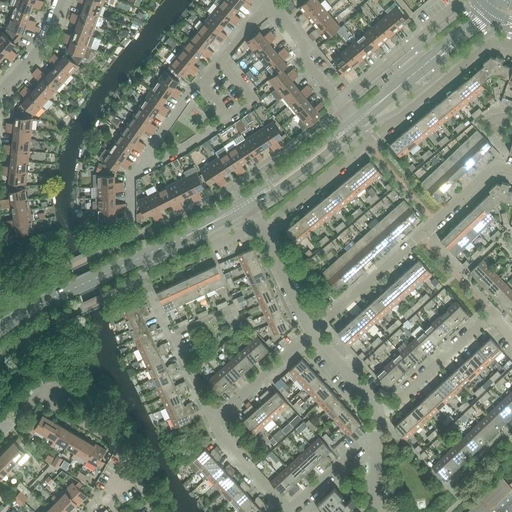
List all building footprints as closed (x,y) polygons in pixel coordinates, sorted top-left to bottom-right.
[(26,0),(16,0),(14,7),(30,13),(33,7),(40,10),(42,6),(26,0)] [(85,4),(82,10),(99,16),(102,6),(87,0),(77,0),(77,1),(85,4)] [(227,0),(222,0),(218,6),(238,22),(241,19),(234,14),(238,9),(227,0)] [(227,0),(238,9),(242,4),(249,9),(252,6),(245,0),(227,0)] [(317,0),(307,0),(299,8),(303,13),(298,17),(300,20),(320,4),(317,0)] [(308,19),(312,24),(327,11),(320,4),(300,20),(303,23),(308,19)] [(218,6),(211,14),(224,25),(228,21),(235,26),(238,22),(218,6)] [(14,7),(10,17),(35,26),(36,22),(28,19),(30,13),(14,7)] [(388,14),(400,29),(410,20),(405,13),(403,15),(396,7),(388,14)] [(72,13),(71,17),(95,26),(99,28),(103,17),(99,16),(82,10),(80,16),(72,13)] [(311,33),(313,36),(333,19),(327,11),(312,24),(316,28),(311,33)] [(211,14),(204,23),(224,39),(227,36),(220,30),(224,25),(211,14)] [(400,29),(388,14),(380,21),(396,41),(399,38),(395,33),(400,29)] [(35,26),(10,17),(6,28),(23,34),(25,27),(33,30),(35,26)] [(77,24),(75,30),(91,36),(95,26),(71,17),(69,21),(77,24)] [(333,19),(313,36),(316,39),(321,34),(325,40),(340,27),(333,19)] [(396,41),(380,21),(372,27),(384,42),(389,38),(393,43),(396,41)] [(204,23),(197,31),(211,42),(215,37),(221,43),(224,39),(204,23)] [(372,27),(364,34),(381,54),(384,51),(379,46),(384,42),(372,27)] [(65,33),(63,37),(87,46),(91,36),(75,30),(73,36),(65,33)] [(197,31),(190,39),(210,56),(213,52),(207,47),(211,42),(197,31)] [(246,42),(253,51),(273,35),(270,31),(263,37),(259,31),(246,42)] [(0,35),(0,45),(14,58),(17,55),(11,49),(16,44),(3,32),(0,35)] [(381,54),(364,34),(356,40),(368,55),(373,51),(378,56),(381,54)] [(256,63),(260,59),(273,48),(269,43),(276,38),(273,35),(253,51),(249,54),(256,63)] [(87,46),(63,37),(62,41),(70,44),(67,51),(84,57),(87,46)] [(190,39),(183,48),(197,59),(201,54),(207,59),(210,56),(190,39)] [(368,55),(356,40),(348,47),(365,67),(368,64),(363,59),(368,55)] [(0,59),(1,60),(5,55),(11,61),(14,58),(0,45),(0,59)] [(348,47),(340,53),(353,68),(357,64),(362,69),(365,67),(348,47)] [(183,48),(177,56),(197,72),(199,69),(193,64),(197,59),(183,48)] [(260,59),(267,68),(287,51),(284,48),(277,53),(273,48),(260,59)] [(267,68),(273,76),(274,76),(282,69),(282,70),(287,65),(283,60),(289,55),(287,51),(267,68)] [(353,68),(340,53),(332,60),(339,68),(336,70),(342,77),(353,68)] [(54,54),(51,57),(71,74),(78,66),(65,54),(61,59),(54,54)] [(197,72),(177,56),(169,65),(183,76),(187,71),(194,76),(197,72)] [(495,74),(509,79),(510,79),(511,72),(511,67),(502,64),(504,59),(496,56),(495,58),(491,57),(483,63),(484,65),(492,75),(492,74),(495,74)] [(55,66),(50,71),(63,82),(71,74),(51,57),(48,60),(55,66)] [(473,75),(480,84),(481,84),(492,75),(484,65),(473,75)] [(268,80),(276,89),(296,72),(293,69),(286,74),(282,70),(282,69),(274,76),(273,76),(268,80)] [(40,70),(37,73),(56,90),(63,82),(50,71),(46,76),(40,70)] [(255,77),(249,70),(245,74),(251,80),(255,77)] [(158,80),(179,95),(182,91),(175,87),(179,81),(164,71),(158,80)] [(298,76),(296,72),(276,89),(271,93),(278,101),(283,97),(296,86),(292,81),(298,76)] [(40,82),(36,87),(49,98),(56,90),(37,73),(34,77),(40,82)] [(480,84),(473,75),(464,82),(476,96),(485,88),(481,84),(480,84)] [(152,89),(166,99),(170,94),(177,99),(179,95),(158,80),(152,89)] [(476,96),(464,82),(456,89),(467,102),(476,96)] [(26,86),(23,89),(42,106),(49,98),(36,87),(32,92),(26,86)] [(283,97),(289,105),(309,89),(306,86),(300,91),(296,86),(283,97)] [(42,106),(23,89),(20,93),(26,98),(21,103),(34,115),(42,106)] [(146,98),(167,113),(169,109),(162,104),(166,99),(152,89),(146,98)] [(289,105),(296,114),(310,103),(306,98),(312,92),(309,89),(289,105)] [(467,102),(456,89),(448,96),(459,109),(467,102)] [(448,96),(440,103),(451,116),(459,109),(448,96)] [(139,107),(154,117),(157,112),(164,116),(167,113),(146,98),(139,107)] [(310,103),(296,114),(300,118),(299,124),(304,131),(321,116),(317,111),(323,106),(320,102),(314,107),(310,103)] [(431,110),(443,123),(451,116),(440,103),(431,110)] [(139,107),(133,116),(154,130),(157,127),(150,122),(154,117),(139,107)] [(443,123),(431,110),(423,116),(434,130),(443,123)] [(133,116),(127,125),(141,135),(145,129),(152,134),(154,130),(133,116)] [(434,130),(423,116),(415,123),(426,137),(434,130)] [(6,123),(6,127),(31,130),(33,118),(15,117),(15,124),(6,123)] [(263,128),(278,149),(281,147),(277,140),(283,136),(273,121),(263,128)] [(426,137),(415,123),(406,130),(418,144),(426,137)] [(127,125),(121,133),(142,148),(144,145),(138,140),(141,135),(127,125)] [(14,133),(13,139),(30,141),(31,130),(6,127),(5,132),(14,133)] [(254,134),(264,148),(269,145),(274,152),(278,149),(263,128),(254,134)] [(418,144),(406,130),(398,137),(409,151),(418,144)] [(477,130),(469,138),(484,154),(492,146),(477,130)] [(121,133),(115,142),(129,152),(133,147),(139,152),(142,148),(121,133)] [(245,140),(260,161),(263,159),(259,152),(264,148),(254,134),(245,140)] [(409,151),(398,137),(389,144),(401,158),(409,151)] [(461,145),(476,161),(484,154),(469,138),(461,145)] [(4,144),(4,149),(29,151),(30,141),(13,139),(12,145),(4,144)] [(245,140),(236,145),(246,160),(251,156),(256,164),(260,161),(245,140)] [(115,142),(108,151),(130,166),(132,162),(125,157),(129,152),(115,142)] [(236,145),(227,151),(242,173),(245,171),(241,163),(246,160),(236,145)] [(461,145),(453,153),(468,169),(476,161),(461,145)] [(11,154),(11,160),(28,162),(29,151),(4,149),(3,153),(11,154)] [(130,166),(108,151),(102,160),(116,170),(120,165),(127,170),(130,166)] [(218,157),(228,172),(233,168),(238,175),(242,173),(227,151),(218,157)] [(468,169),(453,153),(445,160),(460,176),(468,169)] [(218,157),(209,163),(223,185),(227,182),(223,175),(228,172),(218,157)] [(2,166),(1,170),(27,173),(28,162),(11,160),(10,167),(2,166)] [(370,160),(361,168),(373,181),(381,174),(370,160)] [(460,176),(445,160),(437,168),(452,184),(460,176)] [(223,185),(209,163),(200,169),(209,184),(215,180),(220,187),(223,185)] [(361,168),(353,175),(364,188),(373,181),(361,168)] [(437,168),(429,175),(445,191),(452,184),(437,168)] [(27,173),(1,170),(1,175),(9,175),(9,182),(26,184),(27,173)] [(196,171),(186,177),(198,200),(202,198),(198,190),(204,187),(196,171)] [(345,182),(356,195),(364,188),(353,175),(345,182)] [(445,191),(429,175),(421,183),(436,199),(445,191)] [(97,176),(97,187),(123,187),(123,182),(115,183),(114,176),(97,176)] [(186,177),(177,181),(184,197),(190,194),(194,202),(198,200),(186,177)] [(177,181),(167,186),(179,209),(182,207),(179,200),(184,197),(177,181)] [(336,188),(348,202),(356,195),(345,182),(336,188)] [(499,201),(502,200),(511,203),(511,190),(508,190),(510,185),(502,182),(501,185),(496,184),(489,191),(491,193),(499,201)] [(167,186),(157,191),(165,207),(171,204),(175,211),(179,209),(167,186)] [(97,187),(98,198),(115,198),(115,191),(123,191),(123,187),(97,187)] [(2,199),(3,204),(28,199),(26,188),(9,191),(10,198),(2,199)] [(336,188),(328,195),(339,209),(348,202),(336,188)] [(157,191),(148,196),(159,219),(163,217),(159,210),(165,207),(157,191)] [(488,212),(488,211),(499,201),(491,193),(480,203),(488,212)] [(328,195),(320,202),(331,216),(339,209),(328,195)] [(159,219),(148,196),(137,201),(145,217),(151,214),(155,221),(159,219)] [(98,198),(98,209),(124,208),(123,204),(115,204),(115,198),(98,198)] [(12,207),(13,213),(30,210),(28,199),(3,204),(4,208),(12,207)] [(404,200),(395,208),(410,224),(418,216),(404,200)] [(320,202),(311,209),(323,223),(331,216),(320,202)] [(495,218),(488,211),(488,212),(480,203),(472,211),(487,226),(495,218)] [(124,208),(98,209),(98,220),(115,220),(115,213),(124,213),(124,208)] [(395,208),(387,215),(402,231),(410,224),(395,208)] [(311,209),(303,216),(314,230),(323,223),(311,209)] [(6,221),(7,225),(32,220),(30,210),(13,213),(14,219),(6,221)] [(479,234),(487,226),(472,211),(464,218),(479,234)] [(402,231),(387,215),(379,222),(394,238),(402,231)] [(314,230),(303,216),(295,223),(306,236),(314,230)] [(471,241),(479,234),(464,218),(456,225),(471,241)] [(32,220),(7,225),(7,230),(16,228),(17,235),(34,232),(32,220)] [(394,238),(379,222),(371,229),(386,245),(394,238)] [(297,244),(306,236),(295,223),(286,230),(297,244)] [(463,249),(471,241),(456,225),(448,233),(463,249)] [(386,245),(371,229),(363,236),(378,253),(386,245)] [(455,257),(463,249),(448,233),(440,241),(455,257)] [(363,236),(355,244),(370,260),(378,253),(363,236)] [(355,244),(347,251),(361,267),(370,260),(355,244)] [(237,255),(242,266),(258,258),(253,248),(237,255)] [(347,251),(339,258),(353,274),(361,267),(347,251)] [(242,266),(247,276),(263,268),(258,258),(242,266)] [(339,258),(331,265),(345,281),(353,274),(339,258)] [(419,260),(410,268),(422,281),(431,273),(419,260)] [(470,272),(478,280),(491,268),(483,260),(470,272)] [(206,270),(215,290),(225,285),(216,265),(206,270)] [(345,281),(331,265),(322,273),(337,289),(345,281)] [(247,276),(251,285),(267,278),(263,268),(247,276)] [(410,268),(402,275),(414,288),(422,281),(410,268)] [(478,280),(485,288),(498,276),(491,268),(478,280)] [(206,270),(196,274),(205,294),(215,290),(206,270)] [(186,279),(195,299),(205,294),(196,274),(186,279)] [(402,275),(394,282),(406,295),(414,288),(402,275)] [(485,288),(493,296),(505,284),(498,276),(485,288)] [(251,285),(256,295),(272,288),(267,278),(251,285)] [(186,279),(176,283),(186,303),(195,299),(186,279)] [(394,282),(386,289),(398,302),(406,295),(394,282)] [(167,288),(176,308),(186,303),(176,283),(167,288)] [(511,290),(505,284),(493,296),(500,304),(511,292),(511,290)] [(176,308),(167,288),(156,293),(165,312),(176,308)] [(256,295),(260,305),(276,298),(272,288),(256,295)] [(332,293),(327,288),(322,292),(327,298),(332,293)] [(386,289),(378,296),(390,310),(398,302),(386,289)] [(511,307),(511,292),(500,304),(507,312),(511,307)] [(370,304),(382,317),(390,310),(378,296),(370,304)] [(260,305),(265,315),(281,307),(276,298),(260,305)] [(447,309),(459,322),(468,314),(456,301),(447,309)] [(120,309),(125,319),(141,312),(136,302),(120,309)] [(362,311),(374,324),(382,317),(370,304),(362,311)] [(265,315),(269,325),(285,317),(281,307),(265,315)] [(447,309),(440,316),(452,329),(459,322),(447,309)] [(374,324),(362,311),(354,318),(366,331),(374,324)] [(125,319),(130,329),(146,322),(141,312),(125,319)] [(440,316),(432,323),(444,336),(452,329),(440,316)] [(285,317),(269,325),(274,335),(290,328),(285,317)] [(354,318),(346,325),(358,338),(366,331),(354,318)] [(146,322),(130,329),(134,339),(150,332),(146,322)] [(432,323),(424,331),(436,344),(444,336),(432,323)] [(358,338),(346,325),(337,333),(349,346),(358,338)] [(424,331),(416,338),(428,351),(436,344),(424,331)] [(134,339),(139,349),(155,342),(150,332),(134,339)] [(257,337),(248,345),(260,358),(269,350),(257,337)] [(416,338),(408,345),(420,358),(428,351),(416,338)] [(502,351),(490,338),(482,346),(494,359),(502,351)] [(155,342),(139,349),(143,359),(159,351),(155,342)] [(248,345),(240,352),(252,365),(260,358),(248,345)] [(408,345),(400,353),(412,366),(420,358),(408,345)] [(494,359),(482,346),(474,353),(486,366),(494,359)] [(159,351),(143,359),(148,369),(164,361),(159,351)] [(358,356),(361,359),(366,355),(363,351),(358,356)] [(252,365),(240,352),(232,359),(244,372),(252,365)] [(400,353),(392,360),(404,373),(412,366),(400,353)] [(474,353),(466,361),(478,374),(486,366),(474,353)] [(244,372),(232,359),(224,366),(236,379),(244,372)] [(310,368),(302,359),(289,371),(297,380),(310,368)] [(384,367),(396,380),(404,373),(392,360),(384,367)] [(148,369),(152,378),(168,371),(164,361),(148,369)] [(478,374),(466,361),(458,368),(470,381),(478,374)] [(224,366),(216,373),(228,387),(236,379),(224,366)] [(396,380),(384,367),(376,375),(388,388),(396,380)] [(317,376),(310,368),(297,380),(304,388),(317,376)] [(458,368),(450,375),(462,388),(470,381),(458,368)] [(168,371),(152,378),(157,388),(173,381),(168,371)] [(228,387),(216,373),(208,381),(219,394),(228,387)] [(450,375),(442,383),(454,396),(462,388),(450,375)] [(304,388),(311,396),(324,384),(317,376),(304,388)] [(173,381),(157,388),(161,398),(177,391),(173,381)] [(179,390),(184,388),(187,386),(185,381),(178,384),(177,386),(179,390)] [(442,383),(434,390),(446,403),(454,396),(442,383)] [(324,384),(311,396),(319,403),(332,392),(324,384)] [(446,403),(434,390),(426,397),(438,410),(446,403)] [(161,398),(166,408),(182,400),(177,391),(161,398)] [(276,391),(268,399),(280,412),(288,404),(276,391)] [(319,403),(326,411),(339,399),(332,392),(319,403)] [(503,400),(511,409),(511,394),(510,393),(503,400)] [(426,397),(418,405),(430,418),(438,410),(426,397)] [(268,399),(260,406),(272,419),(280,412),(268,399)] [(326,411),(333,419),(346,407),(339,399),(326,411)] [(182,400),(166,408),(170,418),(186,410),(182,400)] [(495,407),(507,420),(511,415),(511,409),(503,400),(495,407)] [(418,405),(410,412),(422,425),(430,418),(418,405)] [(260,406),(252,413),(264,427),(272,419),(260,406)] [(346,407),(333,419),(340,427),(353,415),(346,407)] [(507,420),(495,407),(487,415),(500,427),(507,420)] [(186,410),(170,418),(175,428),(191,421),(186,410)] [(410,412),(402,419),(414,432),(422,425),(410,412)] [(264,427),(252,413),(243,421),(255,434),(264,427)] [(34,417),(27,429),(34,433),(36,430),(45,435),(53,421),(43,415),(39,420),(34,417)] [(353,415),(340,427),(348,436),(361,424),(353,415)] [(487,415),(479,422),(491,435),(500,427),(487,415)] [(414,432),(402,419),(394,427),(406,440),(414,432)] [(54,440),(56,441),(64,427),(53,421),(45,435),(54,440)] [(479,422),(471,430),(484,443),(491,435),(479,422)] [(57,442),(66,447),(74,433),(64,427),(56,441),(57,442)] [(464,437),(476,450),(484,443),(471,430),(464,437)] [(74,452),(76,453),(84,439),(74,433),(66,447),(74,452)] [(464,437),(456,445),(468,458),(476,450),(464,437)] [(310,445),(322,458),(331,451),(319,438),(310,445)] [(78,454),(86,459),(87,459),(95,445),(94,445),(84,439),(76,453),(78,454)] [(18,445),(15,442),(6,450),(17,462),(26,453),(18,445)] [(87,459),(86,459),(85,461),(96,467),(98,464),(100,460),(106,450),(95,444),(94,445),(95,445),(87,459)] [(310,445),(302,453),(314,466),(322,458),(310,445)] [(468,458),(456,445),(448,452),(460,465),(468,458)] [(192,461),(200,469),(213,457),(205,449),(192,461)] [(6,450),(0,456),(0,461),(9,470),(10,469),(17,462),(6,450)] [(448,452),(440,460),(452,472),(460,465),(448,452)] [(302,453),(294,460),(306,473),(314,466),(302,453)] [(200,469),(207,477),(220,465),(213,457),(200,469)] [(294,460),(287,467),(299,480),(306,473),(294,460)] [(452,472),(440,460),(432,467),(444,480),(452,472)] [(0,478),(1,479),(8,472),(9,470),(0,461),(0,478)] [(207,477),(214,485),(227,473),(220,465),(207,477)] [(287,467),(279,475),(291,488),(299,480),(287,467)] [(214,485),(222,493),(235,481),(227,473),(214,485)] [(291,488),(279,475),(270,482),(282,495),(291,488)] [(511,511),(511,480),(509,484),(502,477),(480,497),(482,499),(467,511),(511,511)] [(222,493),(229,501),(242,489),(235,481),(222,493)] [(64,491),(65,493),(66,492),(77,504),(78,505),(87,496),(79,488),(76,485),(73,482),(64,491)] [(357,511),(352,507),(356,503),(352,498),(348,502),(335,488),(317,505),(322,509),(319,511),(357,511)] [(249,497),(242,489),(229,501),(236,509),(249,497)] [(68,511),(77,504),(66,492),(65,493),(59,499),(57,501),(68,511)] [(236,509),(239,511),(248,511),(257,505),(249,497),(236,509)] [(56,502),(49,509),(51,511),(68,511),(57,501),(56,502)]
